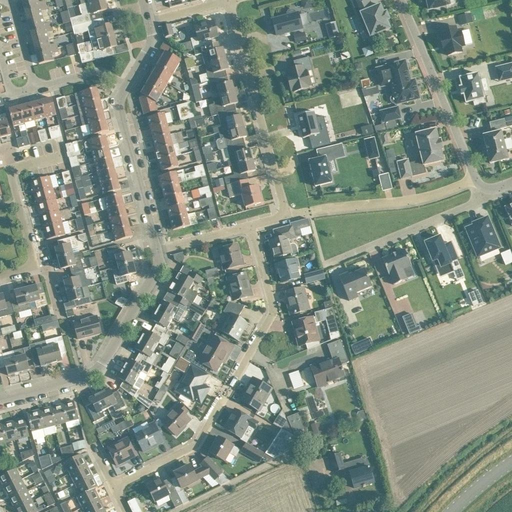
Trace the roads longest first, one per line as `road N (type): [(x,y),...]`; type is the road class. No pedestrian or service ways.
road 1 (residential): [(113,487),(196,444),(274,310),(250,225)]
road 2 (unclassified): [(157,250),(158,266),(98,370),(0,398)]
road 3 (residential): [(284,217),(228,1)]
road 4 (residential): [(284,217),(397,203),(475,178)]
road 5 (residential): [(475,178),(402,0)]
road 6 (residential): [(325,267),(482,199),(489,189)]
road 7 (unclassified): [(126,86),(117,106),(157,250)]
road 8 (residential): [(174,511),(296,452)]
road 9 (residential): [(0,149),(33,265)]
